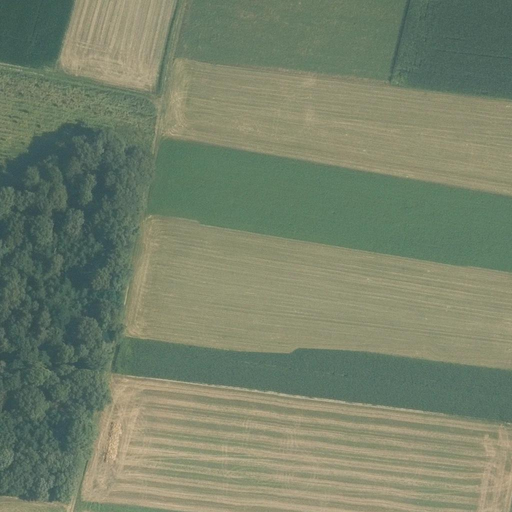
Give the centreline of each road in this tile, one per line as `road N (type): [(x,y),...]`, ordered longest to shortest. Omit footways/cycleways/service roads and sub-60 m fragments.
road 1 (track): [(189,0),(81,511)]
road 2 (track): [(0,75),(169,106)]
